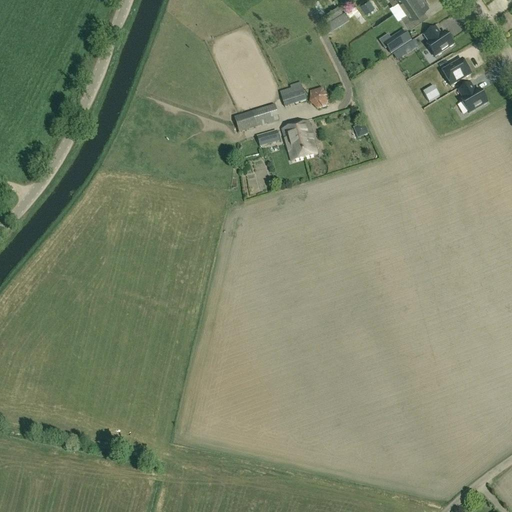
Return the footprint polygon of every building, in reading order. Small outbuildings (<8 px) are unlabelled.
[(336,0),(325,10),(330,15),(341,6),(336,0)] [(374,7),(369,0),(366,0),(358,6),(364,14),(374,7)] [(424,0),(410,0),(401,7),(406,14),(401,18),(409,29),(421,21),(416,14),(428,6),(424,0)] [(439,33),(435,27),(424,35),(428,43),(426,45),(434,58),(452,45),(443,33),(438,37),(437,35),(439,33)] [(387,49),(391,54),(411,41),(404,31),(391,40),(393,44),(387,49)] [(472,75),(463,61),(444,75),(454,88),(472,75)] [(284,107),(306,101),(302,86),(280,92),(284,107)] [(492,103),(483,91),(479,94),(477,92),(478,92),(474,86),(463,94),(468,102),(466,104),(475,116),(492,103)] [(311,92),(309,103),(317,110),(327,107),(329,97),(322,89),(311,92)] [(256,128),(279,121),(275,105),(251,112),(251,113),(234,118),(239,133),(256,128)] [(308,122),(295,126),(304,159),(317,156),(308,122)] [(368,136),(363,124),(353,129),(357,140),(368,136)] [(304,159),(295,126),(282,130),(291,163),(304,159)] [(276,132),(257,137),(260,147),(279,141),(276,132)] [(267,159),(256,159),(256,172),(268,171),(267,159)]
